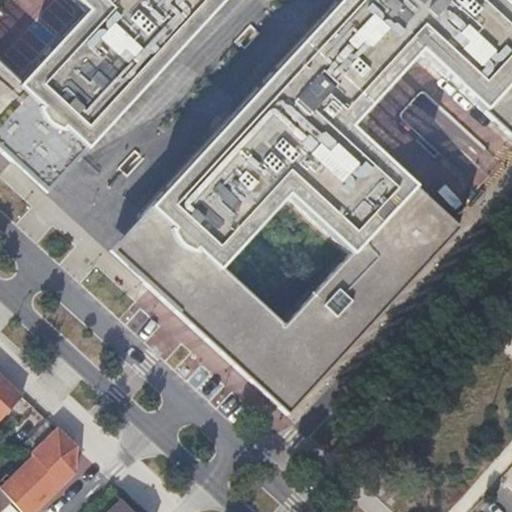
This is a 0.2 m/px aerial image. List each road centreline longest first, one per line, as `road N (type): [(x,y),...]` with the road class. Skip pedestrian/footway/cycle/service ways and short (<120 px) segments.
road 1 (residential): [(511,197),(277,454),(241,453)]
road 2 (residential): [(8,300),(152,430)]
road 3 (residential): [(182,397),(41,268)]
